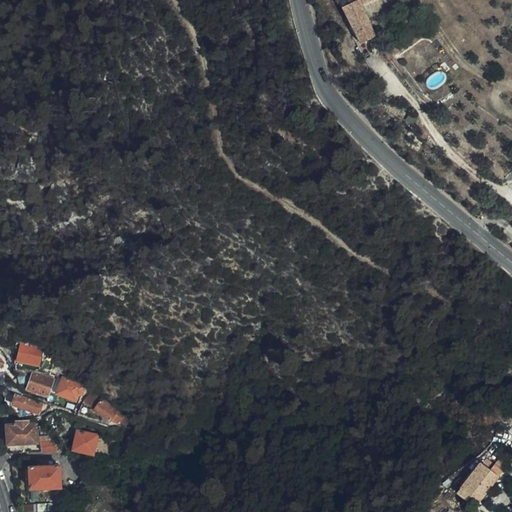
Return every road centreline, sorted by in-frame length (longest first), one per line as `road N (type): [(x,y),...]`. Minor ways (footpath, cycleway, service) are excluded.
road 1 (track): [(174,0),(203,67),(219,145),(241,179),(495,334),(511,357)]
road 2 (secondary): [(511,262),(354,130),(317,70),(298,0)]
